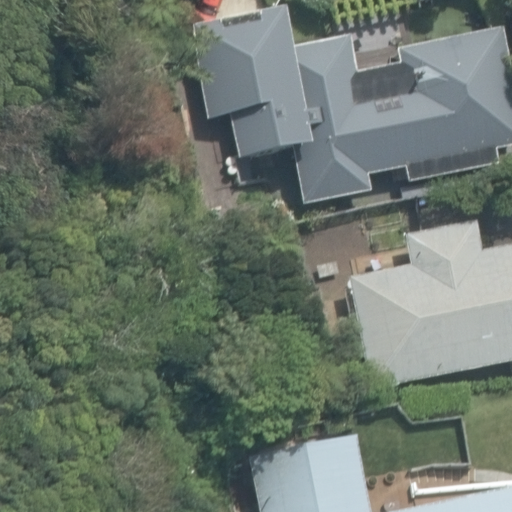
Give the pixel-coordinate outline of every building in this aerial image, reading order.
[(511,148),(511,117),(496,31),(394,50),(397,67),(352,75),(346,38),(284,49),(277,13),(180,32),(197,124),(216,120),(224,160),(284,149),(295,207),(361,194),(358,177),(401,169),(405,185),(493,169),(490,153),(511,148)] [(431,197),(438,225),(449,222),(442,194),(431,197)] [(196,246),(225,239),(218,208),(189,215),(196,246)] [(344,280),(366,391),(511,361),(511,246),(475,254),(470,224),(400,238),(406,268),(344,280)] [(244,460),(253,511),(511,511),(511,490),(400,511),(363,511),(350,440),(244,460)]
